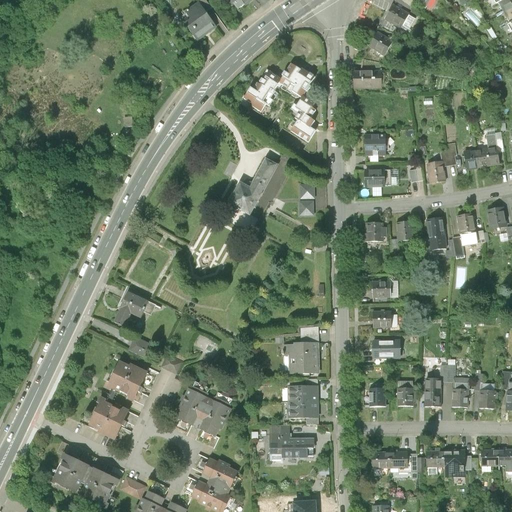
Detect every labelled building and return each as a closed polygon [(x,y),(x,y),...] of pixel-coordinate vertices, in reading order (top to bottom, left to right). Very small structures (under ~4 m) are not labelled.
[(255,0),(238,0),(246,8),(255,0)] [(399,0),(397,0),(393,7),(403,12),(407,5),(399,0)] [(511,23),(511,6),(508,0),(504,0),(498,4),(510,24),(511,23)] [(224,26),(206,1),(186,15),(204,40),(224,26)] [(393,7),(385,20),(401,29),(408,15),(403,12),(393,7)] [(385,56),(393,43),(377,34),(369,47),(385,56)] [(284,78),(282,81),(280,85),(288,90),(292,84),(296,86),(292,93),(301,99),(302,97),(314,79),(292,65),(285,74),(284,73),(282,76),(284,78)] [(279,87),(280,85),(282,81),(270,73),(265,80),(262,78),(254,91),(252,89),(245,99),(243,97),(241,101),(260,114),(261,113),(264,115),(269,107),(273,102),(277,95),(274,92),(278,86),(279,87)] [(382,73),(354,73),(354,90),(382,90),(382,73)] [(314,105),(302,97),(301,99),(296,107),(294,105),(290,110),(298,115),(295,119),(298,121),(290,132),(308,144),(315,132),(310,129),(315,122),(311,119),(316,111),(312,109),(314,105)] [(495,134),(495,135),(496,144),(503,143),(502,133),(495,134)] [(486,136),(488,150),(492,149),(491,144),(496,144),(495,135),(486,136)] [(385,136),(365,136),(365,157),(386,156),(385,136)] [(441,152),(443,163),(443,167),(456,166),(455,157),(457,157),(455,144),(446,145),(447,151),(441,152)] [(488,150),(486,150),(488,167),(499,165),(496,149),(492,149),(488,150)] [(488,167),(486,150),(475,152),(478,168),(488,167)] [(475,152),(466,153),(468,169),(478,168),(475,152)] [(278,165),(266,159),(251,189),(242,184),(231,204),(251,215),(278,165)] [(443,163),(427,165),(429,184),(445,182),(443,167),(443,163)] [(422,169),(411,170),(412,182),(423,181),(422,169)] [(383,172),(365,172),(365,187),(383,187),(383,172)] [(391,172),(383,172),(383,187),(391,187),(391,172)] [(315,186),(301,187),(301,200),(315,200),(315,186)] [(314,203),(300,203),(300,217),(314,216),(314,203)] [(502,210),(487,212),(490,231),(506,228),(502,210)] [(473,216),(458,218),(460,236),(475,235),(475,233),(473,216)] [(442,220),(427,222),(429,238),(431,249),(446,247),(445,239),(442,220)] [(384,242),(384,224),(362,224),(362,242),(384,242)] [(412,224),(397,225),(398,241),(398,242),(413,241),(412,224)] [(483,232),(475,233),(475,235),(477,245),(485,244),(483,232)] [(429,238),(423,239),(426,262),(432,261),(431,249),(429,238)] [(453,238),(445,239),(446,247),(447,259),(455,258),(453,240),(453,238)] [(462,238),(453,240),(455,258),(465,256),(462,238)] [(390,282),(372,283),(372,299),(390,299),(390,282)] [(129,294),(115,323),(125,328),(132,315),(142,320),(145,313),(144,312),(142,311),(147,302),(129,294)] [(156,307),(150,303),(147,310),(146,309),(144,312),(145,313),(151,317),(156,307)] [(391,313),(372,313),(373,329),(391,329),(391,313)] [(301,329),(301,344),(319,344),(319,327),(301,329)] [(135,338),(130,350),(148,359),(154,346),(135,338)] [(392,343),(374,343),(374,358),(392,358),(392,343)] [(301,344),(284,344),(284,355),(290,355),(290,372),(286,372),(286,374),(319,374),(319,344),(301,344)] [(167,354),(161,367),(179,375),(185,363),(167,354)] [(146,373),(122,362),(112,383),(109,382),(106,388),(136,402),(140,393),(143,386),(149,374),(146,373)] [(440,366),(440,383),(455,383),(455,366),(440,366)] [(148,368),(146,373),(149,374),(143,386),(151,390),(159,373),(148,368)] [(483,375),(475,375),(474,384),(482,384),(483,375)] [(218,393),(216,398),(208,394),(210,389),(196,383),(194,387),(192,391),(189,389),(180,409),(182,410),(178,418),(192,425),(193,426),(198,417),(205,421),(201,429),(217,437),(230,409),(228,408),(230,404),(232,400),(218,393)] [(290,387),(290,403),(319,403),(319,387),(290,387)] [(413,389),(397,389),(397,407),(413,407),(413,389)] [(440,389),(425,390),(425,407),(440,407),(440,389)] [(384,390),(368,390),(369,408),(385,408),(384,390)] [(468,391),(452,391),(452,408),(467,408),(468,391)] [(496,393),(479,392),(479,412),(495,412),(496,393)] [(140,393),(136,402),(144,406),(149,397),(140,393)] [(101,405),(90,426),(116,440),(126,422),(130,412),(101,397),(98,404),(101,405)] [(319,420),(319,403),(290,403),(290,420),(319,420)] [(139,416),(130,412),(126,422),(134,426),(139,416)] [(187,436),(192,425),(178,418),(174,417),(169,427),(187,436)] [(289,427),(271,427),(271,463),(289,463),(289,457),(314,457),(314,440),(289,440),(289,427)] [(217,437),(201,429),(196,440),(214,449),(219,438),(217,437)] [(511,450),(499,451),(499,466),(506,466),(506,473),(511,473),(511,450)] [(463,451),(444,452),(445,468),(463,468),(463,451)] [(499,466),(499,451),(481,451),(481,466),(499,466)] [(371,469),(390,469),(389,452),(370,453),(371,469)] [(408,452),(389,452),(390,469),(399,469),(399,473),(412,473),(412,472),(412,457),(408,457),(408,452)] [(426,468),(445,468),(444,452),(426,452),(426,458),(426,468)] [(91,467),(64,454),(50,483),(56,486),(57,484),(77,494),(82,485),(91,467)] [(202,473),(209,459),(199,454),(192,468),(202,473)] [(221,508),(224,510),(223,511),(225,511),(229,511),(235,500),(230,497),(241,474),(237,472),(238,469),(219,460),(217,463),(209,459),(202,473),(202,474),(211,479),(207,486),(199,482),(192,498),(219,511),(221,508)] [(478,459),(466,459),(466,471),(479,471),(478,459)] [(91,467),(82,485),(86,486),(94,469),(91,467)] [(107,511),(121,482),(94,469),(86,486),(81,496),(101,506),(101,508),(107,511)] [(192,498),(199,482),(188,477),(175,505),(186,510),(192,498)] [(146,487),(126,478),(120,490),(140,499),(146,487)] [(186,511),(187,511),(186,510),(175,505),(171,503),(167,511),(160,508),(164,500),(148,492),(138,511),(186,511)] [(320,511),(320,501),(301,502),(301,511),(320,511)]
